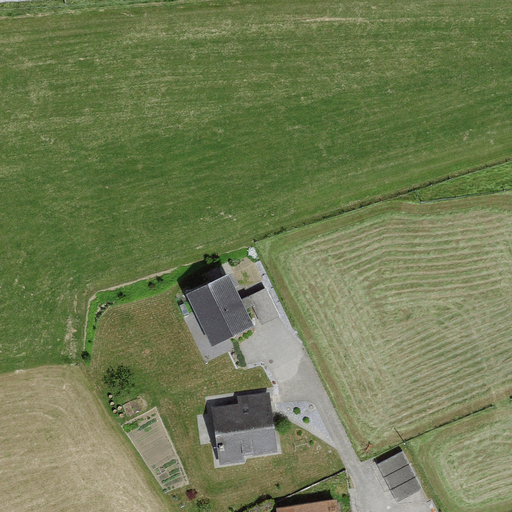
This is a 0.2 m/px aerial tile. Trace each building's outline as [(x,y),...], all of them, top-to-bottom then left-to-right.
[(252,328),(227,277),(188,295),(212,347),(252,328)] [(263,291),(248,298),(260,324),(275,318),(263,291)] [(273,455),(268,396),(235,399),(235,406),(209,408),(215,466),(241,463),(240,458),(273,455)] [(418,491),(400,454),(376,465),(395,502),(418,491)] [(336,511),(336,502),(276,510),(275,511),(336,511)]
